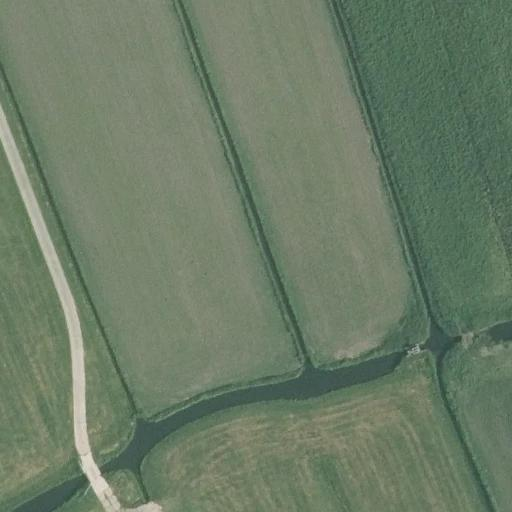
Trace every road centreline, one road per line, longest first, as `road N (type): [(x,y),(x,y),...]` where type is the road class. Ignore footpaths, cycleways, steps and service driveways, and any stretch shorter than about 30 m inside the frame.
road 1 (track): [(114,511),(83,456),(72,311),(0,121)]
road 2 (track): [(430,141),(465,326)]
